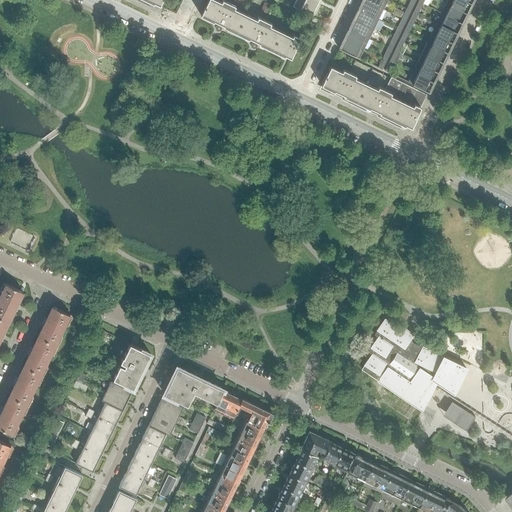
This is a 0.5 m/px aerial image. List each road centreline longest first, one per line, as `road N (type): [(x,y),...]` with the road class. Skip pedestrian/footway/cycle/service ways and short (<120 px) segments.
road 1 (residential): [(297,402),(470,490),(489,511)]
road 2 (residential): [(91,511),(173,343)]
road 3 (residential): [(410,152),(485,0)]
road 4 (tertiary): [(298,98),(173,37)]
road 5 (residential): [(173,343),(297,402)]
road 6 (residential): [(50,283),(173,343)]
road 7 (tertiary): [(410,152),(298,98)]
road 8 (residential): [(243,511),(297,402)]
